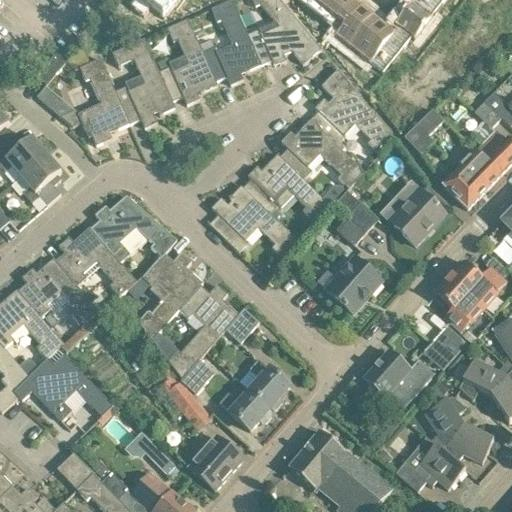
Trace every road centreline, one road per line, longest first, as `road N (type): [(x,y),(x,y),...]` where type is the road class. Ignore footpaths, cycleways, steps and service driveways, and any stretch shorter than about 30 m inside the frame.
road 1 (residential): [(511,191),(340,374)]
road 2 (residential): [(340,374),(174,212)]
road 3 (residential): [(151,190),(135,175),(113,172),(0,268)]
road 4 (residential): [(340,374),(226,505)]
